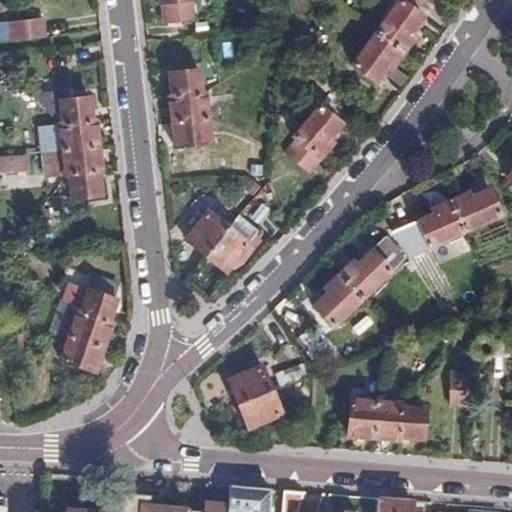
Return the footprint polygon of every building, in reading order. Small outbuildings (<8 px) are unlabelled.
[(15,8),(5,0),(4,0),(0,5),(0,14),(5,20),(15,8)] [(433,0),(401,0),(355,66),(378,82),(390,66),(395,69),(417,37),(413,33),(435,1),(433,0)] [(43,19),(6,20),(6,40),(44,38),(43,19)] [(155,29),(157,42),(183,39),(181,25),(155,29)] [(183,39),(157,42),(158,55),(182,52),(194,51),(193,38),(183,39)] [(195,61),(194,51),(182,52),(183,63),(195,61)] [(11,55),(0,55),(0,67),(12,66),(11,55)] [(201,95),(203,94),(215,88),(212,70),(198,72),(201,95)] [(169,75),(171,98),(201,95),(198,72),(169,75)] [(57,84),(17,88),(58,124),(91,120),(88,96),(59,100),(57,84)] [(171,98),(168,98),(171,124),(206,120),(203,94),(201,95),(171,98)] [(341,125),(318,108),(292,138),(320,161),(333,145),(329,141),(341,125)] [(99,144),(95,119),(91,120),(58,124),(61,148),(99,144)] [(206,120),(171,124),(174,149),(209,146),(206,120)] [(61,148),(40,150),(43,176),(68,174),(97,170),(102,170),(99,144),(61,148)] [(28,156),(8,157),(11,170),(29,169),(28,156)] [(0,171),(11,170),(8,157),(0,157),(0,171)] [(97,170),(68,174),(72,198),(100,194),(97,170)] [(468,190),(450,198),(466,232),(501,215),(487,187),(471,195),(468,190)] [(434,213),(391,233),(408,260),(466,232),(450,198),(432,207),(434,213)] [(185,240),(206,257),(226,234),(196,208),(182,226),(190,234),(185,240)] [(261,242),(236,222),(226,234),(206,257),(231,278),(261,242)] [(89,253),(114,251),(112,235),(86,238),(89,253)] [(327,328),(402,259),(381,236),(355,261),(352,258),(322,286),(325,289),(307,306),(327,328)] [(111,254),(83,257),(85,272),(113,269),(111,254)] [(88,291),(81,315),(108,324),(115,299),(88,291)] [(81,315),(76,313),(68,336),(69,336),(104,348),(111,325),(108,324),(81,315)] [(511,352),(494,322),(480,326),(478,356),(511,358),(511,352)] [(69,336),(68,336),(60,361),(96,372),(104,348),(69,336)] [(290,365),(302,357),(288,337),(277,345),(290,365)] [(229,380),(249,430),(283,416),(262,366),(229,380)] [(280,375),(285,387),(306,378),(301,366),(280,375)] [(433,381),(424,378),(413,390),(427,394),(433,381)] [(347,435),(372,437),(376,401),(351,399),(347,435)] [(399,439),(400,436),(402,408),(402,403),(376,401),(372,437),(399,439)] [(294,403),(292,418),(302,419),(304,404),(294,403)] [(402,408),(400,436),(422,438),(424,409),(402,408)] [(265,511),(267,493),(231,490),(230,507),(229,511),(265,511)] [(189,511),(150,509),(151,499),(120,497),(119,511),(189,511)] [(410,511),(411,504),(376,501),(376,509),(375,511),(410,511)]
